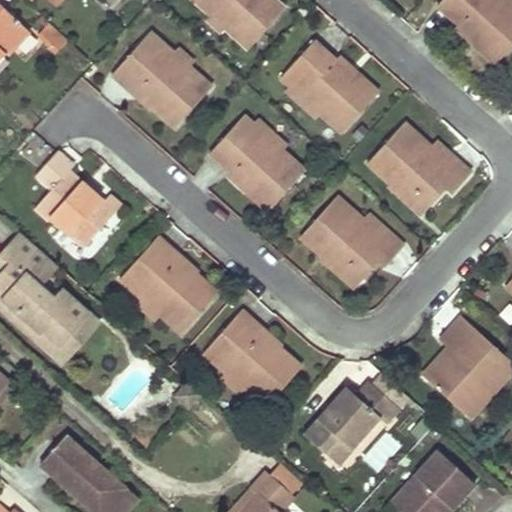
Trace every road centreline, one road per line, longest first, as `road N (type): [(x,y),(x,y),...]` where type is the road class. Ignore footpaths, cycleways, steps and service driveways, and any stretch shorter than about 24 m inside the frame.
road 1 (residential): [(511,183),(398,316),(359,335),(334,328),(105,126),(69,120),(48,137)]
road 2 (residential): [(337,0),(511,159)]
